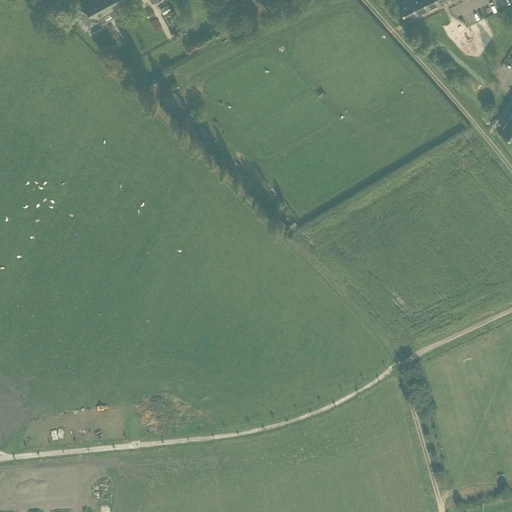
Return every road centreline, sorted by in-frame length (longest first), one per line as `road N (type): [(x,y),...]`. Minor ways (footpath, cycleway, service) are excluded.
road 1 (unknown): [(400,365),(280,424),(0,457)]
road 2 (track): [(400,365),(335,287),(142,98)]
road 3 (track): [(438,511),(400,365),(511,311)]
road 4 (track): [(511,171),(364,0)]
